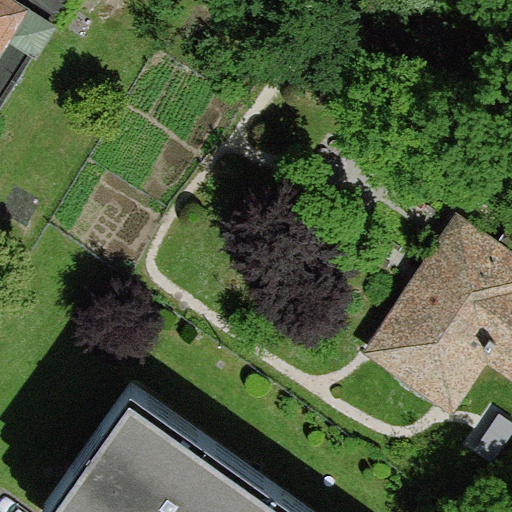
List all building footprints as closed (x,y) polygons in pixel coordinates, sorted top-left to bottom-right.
[(0,0),(0,46),(8,34),(25,6),(14,0),(0,0)] [(14,0),(25,6),(55,25),(61,27),(78,0),(14,0)] [(55,25),(25,6),(8,34),(35,51),(39,53),(55,25)] [(0,105),(35,51),(8,34),(0,46),(0,105)] [(511,268),(511,221),(496,247),(491,254),(511,268)] [(461,223),(378,348),(453,399),(485,350),(511,368),(511,268),(491,254),(496,247),(461,223)] [(134,380),(48,503),(60,511),(250,511),(273,480),(134,380)] [(318,511),(273,480),(250,511),(318,511)]
